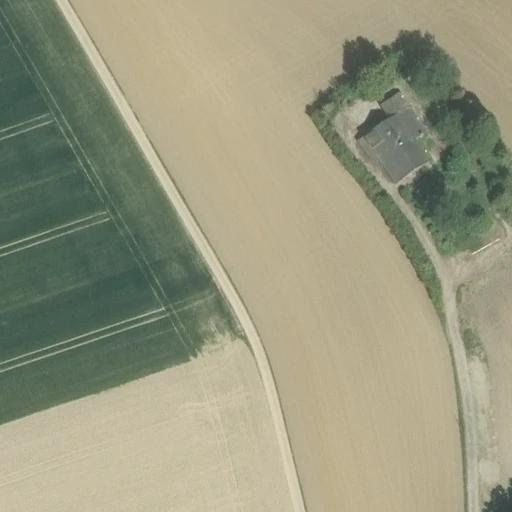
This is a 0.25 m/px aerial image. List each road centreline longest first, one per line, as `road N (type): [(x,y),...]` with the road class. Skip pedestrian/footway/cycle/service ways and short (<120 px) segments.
road 1 (track): [(313,511),(259,314),(78,0)]
road 2 (track): [(484,511),(479,413),(445,274),(423,227)]
